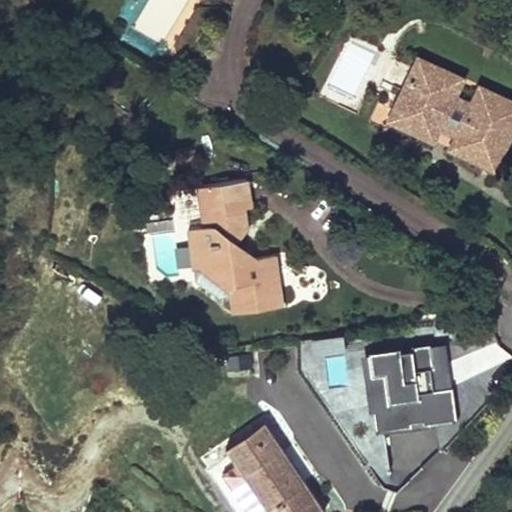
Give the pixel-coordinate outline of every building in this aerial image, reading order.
[(218,6),(198,6),(174,47),(188,57),(218,6)] [(458,85),(462,77),(419,57),(415,65),(458,85)] [(459,130),(451,149),(483,164),(488,152),(500,158),(511,131),(511,110),(477,94),(472,104),(453,95),(458,85),(415,65),(394,109),(406,114),(400,125),(433,140),(441,122),(459,130)] [(511,100),(480,86),(477,94),(511,110),(511,100)] [(406,114),(394,109),(389,120),(400,125),(406,114)] [(500,158),(488,152),(483,164),(494,169),(500,158)] [(239,184),(192,193),(198,221),(203,221),(205,232),(200,233),(194,234),(197,248),(185,251),(190,274),(197,272),(225,295),(227,303),(230,321),(280,312),(276,293),(271,293),(269,283),(274,282),(270,260),(250,264),(232,251),(243,235),(239,214),(245,213),(239,184)] [(194,234),(183,236),(185,251),(197,248),(194,234)] [(197,272),(190,274),(193,288),(215,306),(227,303),(225,295),(197,272)] [(373,428),(457,417),(447,339),(363,350),(373,428)] [(264,421),(227,447),(272,511),(322,511),(327,509),(264,421)] [(375,426),(355,435),(375,479),(395,470),(375,426)]
